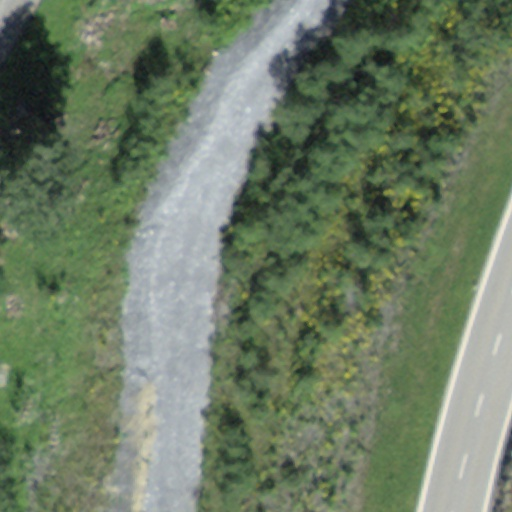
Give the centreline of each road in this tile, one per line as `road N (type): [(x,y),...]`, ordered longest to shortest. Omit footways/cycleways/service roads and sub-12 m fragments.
road 1 (track): [(300,0),(200,149),(145,511)]
road 2 (tertiary): [(511,280),(447,511)]
